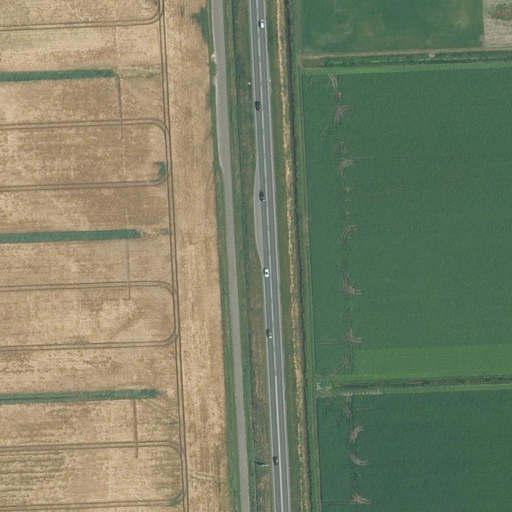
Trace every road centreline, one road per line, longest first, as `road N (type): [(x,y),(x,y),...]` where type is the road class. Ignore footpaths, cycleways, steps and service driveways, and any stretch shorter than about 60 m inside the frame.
road 1 (unclassified): [(244,511),(217,0)]
road 2 (trunk): [(281,511),(256,0)]
